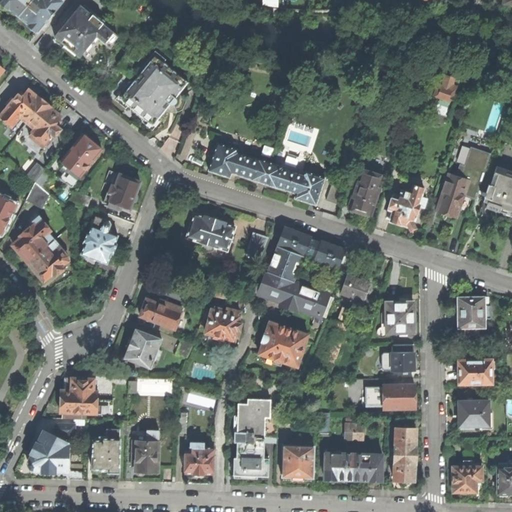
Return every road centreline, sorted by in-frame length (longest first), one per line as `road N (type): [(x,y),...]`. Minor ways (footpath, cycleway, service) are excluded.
road 1 (residential): [(435,511),(0,494)]
road 2 (residential): [(165,172),(433,259)]
road 3 (residential): [(435,511),(433,259)]
road 4 (residential): [(51,357),(108,326),(165,172)]
road 5 (residential): [(0,36),(165,172)]
